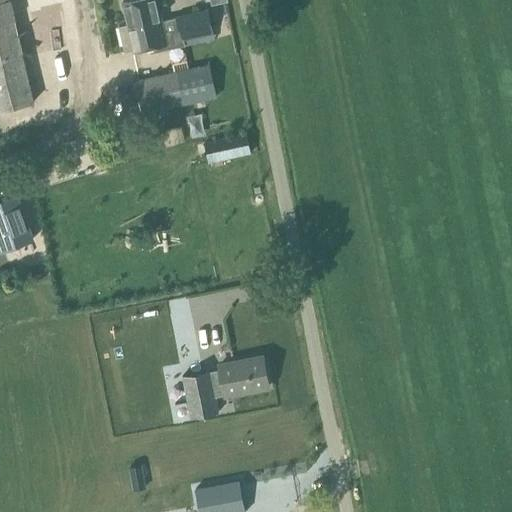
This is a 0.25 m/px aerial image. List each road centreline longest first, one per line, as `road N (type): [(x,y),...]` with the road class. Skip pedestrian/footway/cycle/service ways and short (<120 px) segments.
road 1 (unclassified): [(349,511),(247,0)]
road 2 (unknown): [(0,168),(58,147),(89,115),(85,0)]
